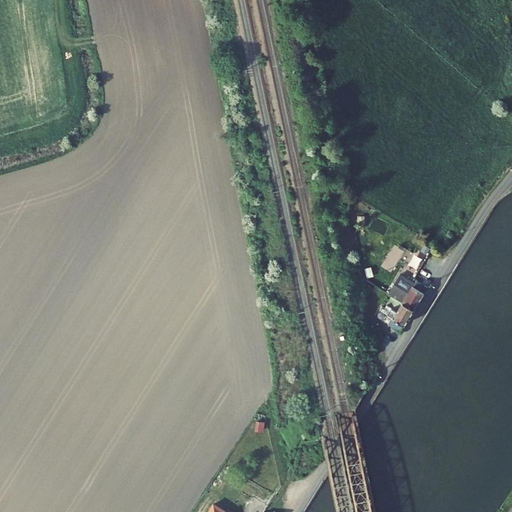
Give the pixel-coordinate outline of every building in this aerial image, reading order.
[(394,283),(388,293),(392,296),(414,309),(424,293),(413,286),(415,282),(406,277),(401,273),(394,284),(394,283)] [(427,288),(416,281),(415,282),(413,286),(424,293),(426,289),(427,288)] [(392,317),(404,325),(414,309),(392,296),(384,308),(381,307),(380,310),(385,313),(392,317)] [(387,324),(400,332),(404,325),(392,317),(387,324)] [(255,431),(264,431),(264,422),(255,422),(255,431)]
